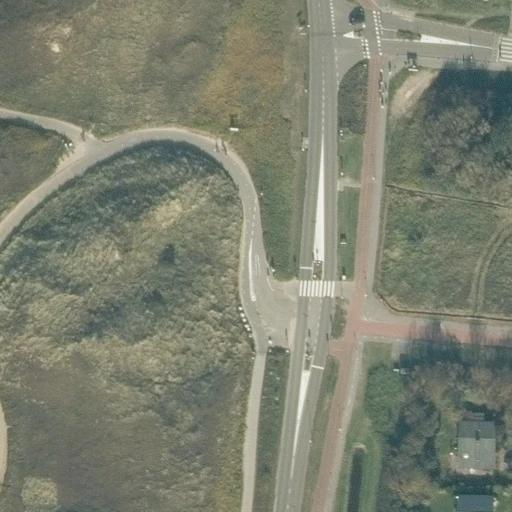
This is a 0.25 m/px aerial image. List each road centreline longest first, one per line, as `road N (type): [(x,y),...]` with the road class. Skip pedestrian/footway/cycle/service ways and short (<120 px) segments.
road 1 (tertiary): [(320,227),(321,53)]
road 2 (tertiary): [(302,393),(320,348),(328,264),(320,227)]
road 3 (tertiary): [(320,227),(297,346),(302,393)]
road 4 (unclassified): [(446,42),(401,24),(319,19)]
road 5 (unclassified): [(321,53),(446,42)]
